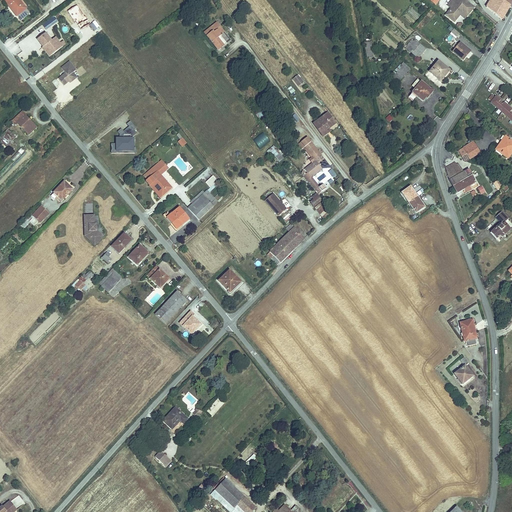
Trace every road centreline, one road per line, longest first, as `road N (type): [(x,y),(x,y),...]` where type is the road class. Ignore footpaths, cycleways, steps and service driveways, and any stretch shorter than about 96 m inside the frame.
road 1 (residential): [(435,145),(492,329),(490,511)]
road 2 (residential): [(230,321),(0,43)]
road 3 (unclassified): [(230,321),(317,233),(435,145)]
road 4 (unclassified): [(56,511),(230,321)]
road 5 (residential): [(379,511),(230,321)]
road 6 (residential): [(511,17),(435,145)]
